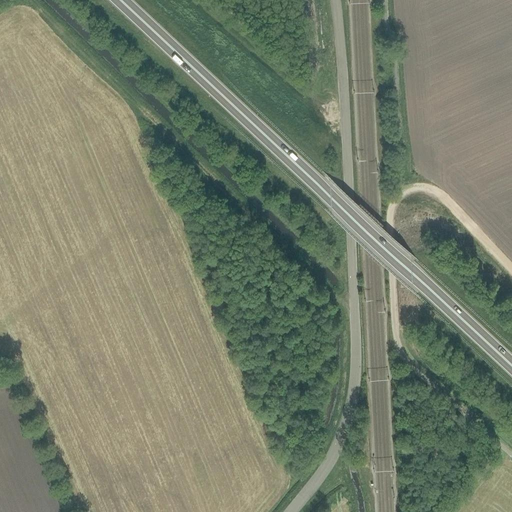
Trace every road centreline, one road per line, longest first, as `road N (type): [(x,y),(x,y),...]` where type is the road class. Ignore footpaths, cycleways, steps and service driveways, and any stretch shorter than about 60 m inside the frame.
road 1 (trunk): [(511,366),(121,0)]
road 2 (unclassified): [(289,511),(336,449),(355,376),(335,0)]
road 3 (unclassified): [(418,371),(405,361),(395,332),(396,197)]
road 4 (track): [(396,197),(421,188),(441,196),(511,268)]
